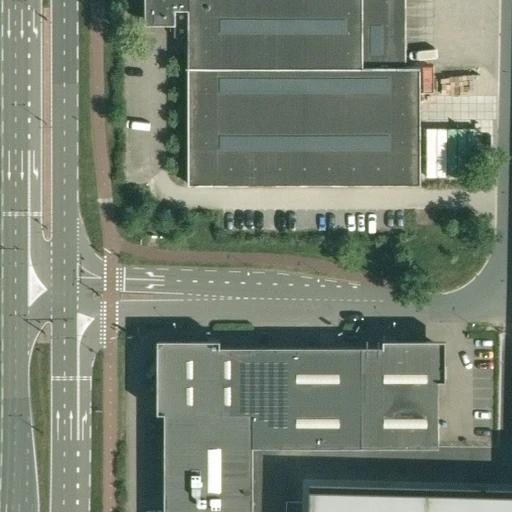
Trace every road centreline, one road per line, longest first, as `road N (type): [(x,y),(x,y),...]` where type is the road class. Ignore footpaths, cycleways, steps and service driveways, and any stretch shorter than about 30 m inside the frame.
road 1 (unclassified): [(446,310),(368,294),(64,277)]
road 2 (unclassified): [(65,314),(446,310)]
road 3 (unclassified): [(446,310),(502,294),(505,281),(509,0)]
road 4 (primary): [(64,277),(65,0)]
road 5 (primary): [(17,0),(16,275)]
road 6 (primary): [(16,314),(17,511)]
road 7 (primary): [(65,511),(65,314)]
